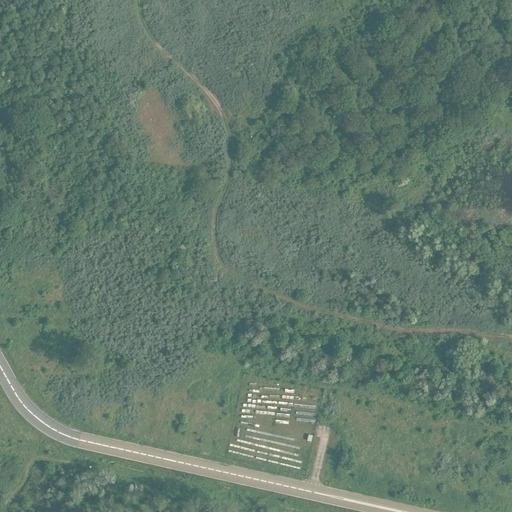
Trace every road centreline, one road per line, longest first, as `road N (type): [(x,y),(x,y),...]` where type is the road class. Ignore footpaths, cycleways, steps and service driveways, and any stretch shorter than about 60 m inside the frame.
road 1 (track): [(511,337),(384,327),(291,301),(229,270),(213,230),(228,167),(228,119),(153,38),(139,0)]
road 2 (track): [(360,0),(290,30),(270,54),(256,95),(228,119)]
